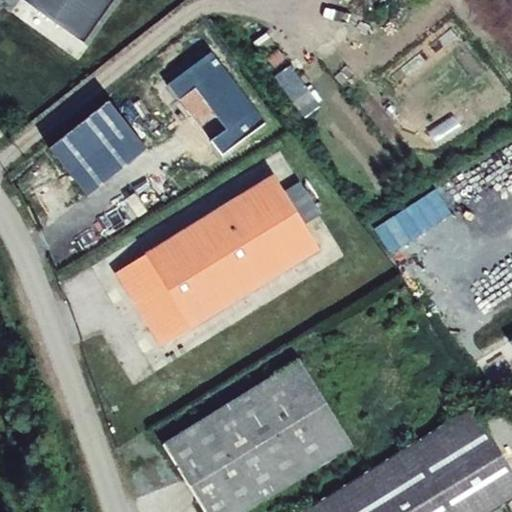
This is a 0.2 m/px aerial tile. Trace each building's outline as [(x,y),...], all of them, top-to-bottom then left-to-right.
[(117,0),(25,0),(87,43),(117,0)] [(124,277),(171,351),(324,267),(278,180),(124,277)] [(194,511),(237,511),(346,445),(294,360),(154,446),(194,511)] [(485,511),(511,496),(511,479),(467,404),(377,458),(403,511),(485,511)] [(403,511),(377,458),(285,511),(403,511)]
